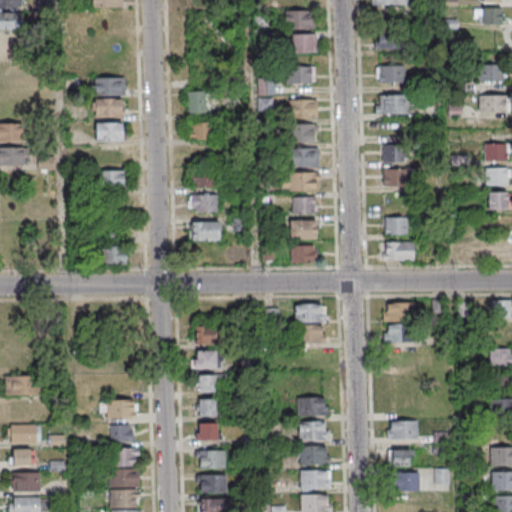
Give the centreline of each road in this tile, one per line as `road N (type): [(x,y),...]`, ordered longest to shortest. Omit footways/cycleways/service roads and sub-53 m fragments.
road 1 (residential): [(170,511),(153,0)]
road 2 (residential): [(361,511),(345,0)]
road 3 (residential): [(511,280),(0,286)]
